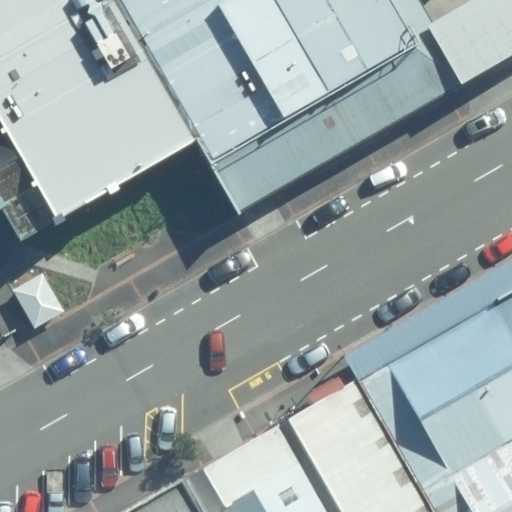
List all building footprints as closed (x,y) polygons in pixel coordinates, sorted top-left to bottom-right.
[(0,0),(0,221),(16,249),(187,151),(202,176),(229,220),(511,55),(511,0),(478,0),(428,30),(411,0),(0,0)] [(511,511),(511,262),(342,359),(357,379),(433,511),(511,511)] [(37,277),(9,293),(32,330),(60,314),(37,277)] [(433,511),(357,379),(278,425),(327,511),(433,511)] [(327,511),(278,425),(184,479),(202,511),(327,511)] [(202,511),(184,479),(126,511),(202,511)]
